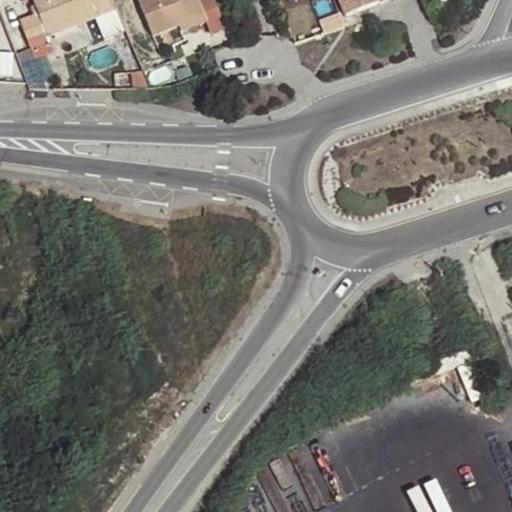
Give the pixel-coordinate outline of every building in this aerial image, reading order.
[(32,0),(35,6),(31,8),(34,16),(21,22),(33,49),(50,43),(48,37),(93,18),(114,9),(110,0),(32,0)] [(225,28),(213,0),(137,0),(153,37),(180,27),(204,17),(206,22),(211,34),(225,28)] [(338,0),(346,17),(378,4),(376,0),(338,0)] [(123,24),(116,9),(114,9),(93,18),(99,34),(123,24)] [(204,17),(180,27),(181,32),(206,22),(204,17)]
